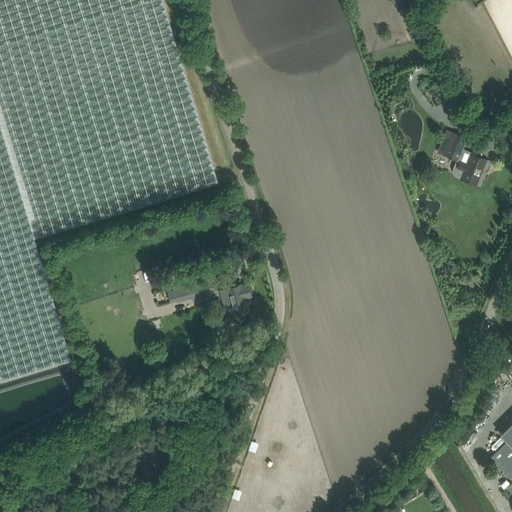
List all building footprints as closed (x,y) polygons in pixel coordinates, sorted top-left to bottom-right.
[(0,0),(0,122),(34,236),(217,181),(162,0),(0,0)] [(415,44),(426,42),(424,30),(413,32),(415,44)] [(0,122),(0,380),(71,359),(34,236),(0,122)] [(452,133),(443,156),(456,161),(459,162),(457,166),(454,165),(453,168),(453,169),(452,169),(452,170),(452,171),(453,171),(453,172),(453,173),(454,173),(454,174),(455,174),(455,175),(462,177),(467,179),(476,183),(481,170),(485,172),(487,171),(488,170),(490,165),(490,163),(489,161),(488,160),(486,159),(471,153),(461,149),(466,138),(452,133)] [(170,302),(192,296),(192,298),(216,292),(212,278),(167,290),(170,302)] [(235,285),(226,287),(231,306),(233,315),(234,314),(228,326),(235,330),(246,311),(248,310),(245,297),(251,295),(248,283),(241,285),(241,283),(235,285)] [(511,420),(500,433),(507,440),(490,457),(511,479),(511,481),(506,487),(510,492),(509,493),(511,496),(511,498),(511,499),(511,420)]
